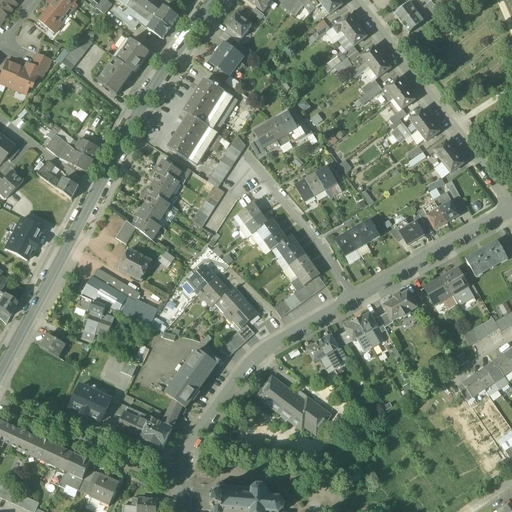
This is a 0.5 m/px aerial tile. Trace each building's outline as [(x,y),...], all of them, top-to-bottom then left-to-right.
[(0,0),(0,9),(7,15),(11,11),(17,5),(12,1),(12,0),(0,0)] [(48,30),(54,35),(63,24),(61,23),(71,11),(72,13),(77,7),(75,5),(69,0),(51,0),(42,12),(45,14),(39,22),(38,22),(48,30)] [(102,14),(104,16),(112,6),(104,0),(103,0),(96,10),(102,14)] [(139,24),(147,30),(155,19),(131,2),(128,0),(116,0),(125,7),(122,11),(119,9),(115,15),(119,18),(118,19),(134,30),(135,29),(139,24)] [(132,0),(131,2),(155,19),(159,14),(157,13),(157,11),(142,0),(132,0)] [(246,0),(247,1),(263,14),(273,0),(246,0)] [(298,2),(299,1),(298,0),(283,0),(282,2),(283,8),(290,13),(298,2)] [(303,6),(309,15),(313,11),(315,9),(307,0),(303,6)] [(342,6),(337,0),(317,0),(321,5),(329,16),(342,6)] [(427,0),(416,0),(414,1),(421,10),(430,3),(427,0)] [(435,7),(439,11),(451,2),(449,0),(433,0),(431,2),(435,7)] [(417,14),(421,10),(414,1),(395,16),(402,25),(417,14)] [(298,2),(290,13),(289,14),(295,18),(303,6),(298,2)] [(421,10),(417,14),(424,23),(428,20),(427,19),(436,12),(432,9),(435,7),(431,2),(430,3),(421,10)] [(164,7),(159,14),(155,19),(170,30),(179,18),(164,7)] [(251,14),(260,21),(264,16),(255,9),(251,14)] [(409,35),(424,23),(417,14),(402,25),(409,35)] [(236,36),(242,40),(252,27),(236,15),(226,27),(228,29),(236,36)] [(342,33),(345,37),(358,27),(349,16),(337,25),(337,26),(333,30),(337,36),(342,33)] [(170,30),(155,19),(147,30),(162,41),(170,30)] [(35,26),(44,34),(48,30),(38,22),(39,22),(39,21),(35,26)] [(315,27),(318,31),(326,25),(323,21),(315,27)] [(312,36),(316,42),(326,35),(331,31),(327,26),(312,36)] [(366,38),(358,27),(345,37),(353,48),(366,38)] [(228,29),(224,33),(233,40),(236,36),(228,29)] [(51,39),(54,35),(48,30),(44,34),(51,39)] [(337,42),(345,37),(342,33),(337,36),(333,30),(331,31),(326,35),(334,45),(337,42)] [(229,45),(233,40),(224,33),(220,38),(229,45)] [(238,44),(242,40),(236,36),(233,40),(236,43),(238,44)] [(310,46),(316,42),(312,36),(307,41),(310,46)] [(83,37),(66,59),(62,64),(71,72),(75,67),(93,44),(83,37)] [(345,37),(337,42),(345,53),(349,50),(350,50),(353,48),(345,37)] [(127,39),(119,50),(122,53),(130,42),(127,39)] [(130,42),(122,53),(116,61),(134,74),(135,75),(150,55),(131,41),(130,42)] [(255,57),(238,44),(236,43),(233,48),(251,61),(255,57)] [(210,64),(229,78),(230,77),(243,58),(224,44),(210,64)] [(343,63),(347,61),(357,53),(353,48),(350,50),(349,50),(345,53),(338,59),(342,64),(343,63)] [(361,57),(369,68),(382,59),(374,48),(361,57)] [(65,50),(55,62),(60,65),(69,54),(65,50)] [(114,60),(116,61),(122,53),(119,50),(113,59),(114,60)] [(357,52),(357,53),(347,61),(350,65),(361,57),(357,52)] [(44,72),(47,73),(52,61),(38,55),(33,67),(44,71),(44,72)] [(363,73),(369,69),(369,68),(361,57),(350,65),(347,61),(343,63),(348,69),(355,79),(363,73)] [(336,69),(342,64),(338,59),(337,58),(323,69),(328,75),(336,69)] [(390,70),(382,59),(369,68),(369,69),(378,80),(390,70)] [(117,97),(134,74),(116,61),(114,60),(98,82),(98,83),(117,97)] [(0,85),(5,88),(11,90),(20,68),(7,62),(1,77),(0,78),(0,85)] [(342,64),(336,69),(340,75),(348,69),(343,63),(342,64)] [(25,70),(20,68),(11,90),(26,96),(29,88),(30,88),(30,87),(33,88),(37,79),(40,80),(44,72),(44,71),(33,67),(27,64),(25,70)] [(285,68),(281,64),(275,68),(278,72),(285,68)] [(369,69),(363,73),(371,84),(374,81),(375,82),(378,80),(369,69)] [(216,77),(225,83),(229,78),(220,72),(216,77)] [(239,84),(230,77),(229,78),(225,83),(235,90),(239,84)] [(385,89),(393,100),(406,90),(398,79),(385,89)] [(184,117),(206,82),(204,81),(182,116),(184,117)] [(365,97),(370,93),(378,87),(375,82),(374,81),(371,84),(361,91),(365,96),(365,97)] [(170,151),(196,168),(217,135),(217,134),(238,102),(219,90),(219,89),(217,87),(216,88),(206,82),(184,117),(182,116),(182,115),(179,121),(184,124),(186,125),(170,151)] [(85,88),(79,83),(75,87),(77,89),(76,90),(79,93),(80,92),(81,92),(85,88)] [(382,92),(378,87),(370,93),(374,98),(381,92),(382,92)] [(382,92),(381,92),(390,103),(390,102),(393,100),(385,89),(382,92)] [(415,102),(406,90),(393,100),(402,111),(403,111),(415,102)] [(361,105),(362,107),(374,98),(370,93),(365,97),(358,102),(361,105)] [(393,100),(390,102),(399,113),(399,114),(402,111),(393,100)] [(310,107),(305,101),(300,106),(304,112),(310,107)] [(81,110),(75,118),(83,123),(88,116),(81,110)] [(405,141),(411,137),(418,132),(430,122),(422,111),(409,121),(413,125),(406,130),(403,126),(396,131),(397,131),(405,141)] [(302,121),(297,112),(291,115),(297,124),(302,121)] [(389,121),(393,126),(399,121),(403,118),(399,114),(399,113),(389,121)] [(288,114),(277,120),(287,137),(298,131),(298,130),(288,114)] [(323,122),(318,115),(310,120),(315,128),(323,122)] [(277,120),(267,126),(277,143),(280,149),(284,154),(292,149),(289,144),(286,138),(287,137),(277,120)] [(391,128),(394,132),(397,131),(396,131),(403,126),(399,121),(393,126),(391,128)] [(430,122),(418,132),(424,141),(426,143),(439,133),(430,122)] [(37,129),(52,142),(56,137),(51,132),(41,124),(37,129)] [(186,125),(184,124),(168,149),(170,151),(186,125)] [(56,137),(61,131),(55,126),(51,132),(56,137)] [(259,142),(262,149),(270,144),(271,147),(277,143),(267,126),(254,134),(259,142)] [(298,131),(287,137),(291,143),(292,145),(306,137),(301,128),(298,130),(298,131)] [(56,137),(69,147),(73,141),(61,131),(56,137)] [(405,141),(397,131),(394,132),(392,134),(393,136),(398,142),(400,145),(402,143),(405,141)] [(417,146),(424,141),(418,132),(411,137),(417,146)] [(318,144),(313,136),(307,139),(312,147),(318,144)] [(398,142),(393,136),(387,141),(392,147),(398,142)] [(69,147),(56,137),(52,142),(46,149),(58,158),(68,164),(74,152),(74,151),(69,147)] [(338,143),(334,137),(328,141),(333,147),(338,143)] [(237,138),(231,148),(241,154),(246,148),(237,138)] [(74,151),(74,152),(93,161),(99,149),(80,139),(78,145),(74,151)] [(78,145),(73,141),(69,147),(74,151),(78,145)] [(14,148),(5,142),(0,147),(0,165),(5,159),(14,148)] [(260,161),(267,157),(262,149),(259,142),(257,144),(254,143),(250,146),(256,155),(257,155),(260,161)] [(280,149),(277,143),(271,147),(270,144),(262,149),(267,157),(280,149)] [(433,153),(442,164),(455,154),(446,143),(433,153)] [(5,159),(10,163),(18,152),(14,148),(5,159)] [(231,148),(228,153),(238,159),(241,154),(231,148)] [(407,156),(410,160),(422,153),(419,148),(407,156)] [(86,173),(93,161),(74,152),(68,164),(86,173)] [(228,153),(224,158),(234,164),(238,159),(228,153)] [(463,165),(455,154),(442,164),(450,174),(450,175),(463,165)] [(422,155),(414,160),(417,164),(425,159),(422,155)] [(224,158),(221,163),(231,169),(234,164),(224,158)] [(304,165),(297,160),(293,164),(300,170),(304,165)] [(410,169),(417,164),(414,160),(407,164),(410,169)] [(163,162),(159,168),(156,174),(159,176),(166,180),(168,177),(176,182),(181,174),(181,173),(173,168),(163,162)] [(352,171),(345,162),(339,167),(345,176),(352,171)] [(34,171),(38,174),(45,167),(41,163),(34,171)] [(37,176),(57,191),(60,186),(58,184),(59,184),(59,182),(54,179),(48,174),(54,167),(48,163),(37,176)] [(181,174),(188,178),(191,173),(176,163),(173,168),(181,173),(181,174)] [(221,163),(218,168),(228,174),(231,169),(221,163)] [(442,180),(450,174),(442,164),(434,170),(442,180)] [(48,174),(54,179),(60,171),(54,167),(48,174)] [(218,168),(214,173),(224,179),(228,174),(218,168)] [(327,168),(316,175),(326,193),(337,186),(337,185),(327,168)] [(11,172),(0,184),(0,183),(0,197),(4,201),(22,182),(11,172)] [(150,177),(156,181),(159,176),(156,174),(153,172),(150,177)] [(214,173),(211,178),(221,184),(224,179),(214,173)] [(188,178),(181,174),(176,182),(179,184),(183,186),(188,178)] [(316,175),(305,181),(315,199),(325,193),(326,193),(316,175)] [(166,180),(159,176),(156,181),(154,184),(172,196),(179,184),(176,182),(168,177),(166,180)] [(214,188),(211,192),(221,199),(225,194),(218,189),(221,184),(211,178),(208,183),(214,187),(214,188)] [(63,180),(60,186),(57,191),(71,201),(72,201),(79,188),(63,180)] [(428,188),(431,193),(445,186),(442,180),(428,188)] [(304,205),(315,199),(305,181),(294,187),(304,205)] [(445,186),(454,202),(460,198),(452,183),(445,186)] [(154,184),(150,191),(147,196),(150,198),(157,203),(159,199),(166,204),(169,199),(172,196),(154,184)] [(337,185),(337,186),(326,193),(325,193),(330,200),(342,193),(337,185)] [(430,195),(434,202),(441,198),(437,191),(430,195)] [(211,192),(208,197),(218,204),(221,199),(211,192)] [(375,204),(366,192),(361,196),(370,208),(375,204)] [(141,200),(147,203),(150,198),(147,196),(144,195),(141,200)] [(435,203),(439,211),(451,204),(451,203),(447,195),(441,198),(434,202),(435,203)] [(206,201),(205,202),(215,209),(218,204),(208,197),(206,201)] [(157,203),(150,198),(147,203),(145,207),(162,218),(170,206),(166,204),(159,199),(157,203)] [(166,204),(170,206),(172,208),(175,203),(169,199),(166,204)] [(367,208),(363,201),(356,206),(360,212),(367,208)] [(205,202),(202,207),(212,214),(215,209),(205,202)] [(426,218),(427,218),(439,211),(435,203),(422,211),(426,218)] [(459,218),(451,204),(439,211),(447,225),(459,218)] [(238,217),(245,227),(261,215),(254,205),(238,217)] [(178,212),(172,208),(170,206),(162,218),(169,222),(171,223),(178,212)] [(145,207),(137,218),(141,221),(147,225),(150,222),(157,226),(162,218),(145,207)] [(198,213),(208,219),(212,214),(202,207),(198,213)] [(417,213),(419,217),(425,226),(430,223),(427,218),(426,218),(422,211),(417,213)] [(447,225),(439,211),(427,218),(430,223),(435,232),(447,225)] [(198,213),(195,218),(205,224),(208,219),(198,213)] [(268,225),(261,215),(245,227),(252,236),(257,233),(268,225)] [(233,220),(241,230),(245,227),(238,217),(233,220)] [(395,223),(396,227),(406,221),(402,219),(401,217),(394,221),(395,223)] [(425,227),(425,226),(419,217),(413,220),(416,224),(416,223),(420,230),(425,227)] [(169,222),(162,218),(157,226),(161,229),(163,231),(169,222)] [(202,229),(205,224),(195,218),(192,223),(202,229)] [(43,232),(21,220),(17,227),(8,243),(5,250),(27,262),(33,250),(34,251),(38,245),(36,244),(43,232)] [(147,225),(141,221),(138,226),(135,229),(136,230),(148,239),(152,242),(161,229),(157,226),(150,222),(147,225)] [(273,221),(268,225),(257,233),(264,243),(280,231),(273,221)] [(329,226),(325,221),(320,226),(324,231),(329,226)] [(370,221),(357,229),(366,246),(373,243),(371,240),(379,236),(370,221)] [(398,229),(400,233),(409,227),(406,221),(396,227),(397,230),(398,229)] [(116,240),(127,246),(136,230),(135,229),(126,222),(116,240)] [(416,224),(409,227),(400,233),(399,233),(403,240),(408,248),(424,238),(420,230),(416,223),(416,224)] [(5,242),(8,243),(17,227),(13,225),(5,242)] [(246,241),(251,237),(252,236),(245,227),(241,230),(239,231),(246,241)] [(357,229),(346,235),(356,252),(366,246),(357,229)] [(390,234),(397,244),(403,240),(399,233),(400,233),(398,229),(397,230),(390,234)] [(287,241),(280,231),(264,243),(271,253),(272,252),(276,249),(287,241)] [(258,247),(264,243),(257,233),(252,236),(251,237),(258,247)] [(345,259),(356,252),(346,235),(335,241),(345,259)] [(292,237),(287,241),(276,249),(283,259),(299,247),(292,237)] [(465,260),(476,279),(476,278),(482,274),(482,275),(501,264),(507,260),(507,261),(508,260),(497,242),(465,260)] [(271,253),(264,243),(258,247),(265,257),(271,253)] [(371,253),(366,246),(356,252),(360,259),(371,253)] [(306,257),(299,247),(283,259),(290,269),(306,257)] [(276,249),(272,252),(278,262),(283,259),(276,249)] [(119,272),(142,283),(151,263),(129,251),(119,272)] [(165,252),(161,257),(171,265),(175,260),(165,252)] [(360,259),(356,252),(345,259),(350,266),(361,260),(360,259)] [(233,263),(228,256),(223,260),(228,267),(233,263)] [(171,265),(161,257),(157,262),(168,270),(171,265)] [(313,267),(306,257),(290,269),(297,278),(313,267)] [(283,259),(278,262),(276,263),(283,273),(290,269),(283,259)] [(258,273),(254,267),(248,271),(253,277),(258,273)] [(313,267),(297,278),(304,288),(309,285),(314,281),(318,278),(320,277),(313,267)] [(194,292),(198,298),(201,295),(216,281),(204,268),(190,281),(198,289),(194,292)] [(290,269),(283,273),(290,283),(291,282),(297,278),(290,269)] [(442,279),(452,297),(468,288),(458,270),(442,279)] [(117,314),(128,319),(135,304),(140,296),(97,271),(82,298),(94,303),(105,309),(111,312),(117,314)] [(363,278),(359,272),(354,275),(357,281),(363,278)] [(7,282),(0,276),(0,293),(17,305),(19,301),(13,297),(11,299),(1,291),(7,282)] [(299,292),(304,288),(297,278),(291,282),(298,293),(299,292)] [(318,278),(314,281),(321,291),(326,288),(318,278)] [(434,307),(442,303),(452,297),(442,279),(424,290),(434,307)] [(198,289),(190,281),(186,284),(194,292),(198,289)] [(215,307),(219,303),(228,295),(216,281),(201,295),(198,298),(203,302),(207,299),(214,307),(215,307)] [(314,281),(309,285),(316,295),(321,291),(314,281)] [(189,297),(194,292),(186,284),(181,289),(189,297)] [(309,285),(304,288),(311,298),(316,295),(309,285)] [(474,286),(469,289),(473,297),(478,294),(474,286)] [(304,288),(299,292),(306,302),(311,298),(304,288)] [(469,289),(468,288),(452,297),(456,304),(462,300),(464,304),(474,298),(473,297),(469,289)] [(222,315),(227,320),(245,304),(233,291),(228,295),(219,303),(226,311),(222,315)] [(298,293),(294,295),(301,305),(306,302),(299,292),(298,293)] [(16,306),(17,305),(0,293),(0,311),(1,312),(10,319),(16,306)] [(391,322),(392,323),(397,320),(401,320),(410,315),(411,312),(417,309),(411,300),(410,297),(410,295),(408,294),(406,293),(405,294),(404,296),(401,297),(399,295),(399,294),(398,294),(393,297),(393,298),(394,298),(393,299),(395,301),(387,305),(386,305),(384,306),(383,308),(384,310),(385,311),(387,314),(391,322)] [(294,295),(289,299),(296,309),(301,305),(294,295)] [(456,304),(452,297),(442,303),(448,313),(458,307),(456,304)] [(86,332),(96,335),(105,309),(94,303),(82,298),(81,298),(79,302),(85,305),(83,309),(89,311),(91,312),(93,313),(86,332)] [(210,311),(214,307),(207,299),(203,302),(210,311)] [(289,299),(284,302),(291,312),(296,309),(289,299)] [(85,305),(79,302),(76,309),(86,313),(88,313),(89,311),(83,309),(85,305)] [(177,306),(171,302),(167,308),(173,312),(177,306)] [(284,302),(279,306),(286,316),(291,312),(284,302)] [(219,303),(215,307),(222,315),(226,311),(219,303)] [(135,304),(128,319),(149,329),(157,314),(135,304)] [(257,317),(245,304),(227,320),(231,325),(236,322),(243,330),(257,317)] [(511,314),(506,304),(498,308),(504,318),(511,314)] [(281,319),(286,316),(279,306),(274,310),(281,319)] [(86,313),(76,309),(74,315),(84,318),(86,313)] [(111,312),(105,309),(96,335),(107,340),(115,320),(114,320),(109,318),(111,312)] [(0,313),(0,319),(6,326),(6,325),(10,319),(1,312),(0,313)] [(504,318),(495,324),(499,331),(500,333),(511,326),(511,313),(511,314),(504,318)] [(387,314),(378,319),(384,330),(393,325),(392,323),(391,322),(387,314)] [(357,322),(365,336),(371,333),(378,346),(378,345),(384,342),(380,335),(379,333),(379,332),(378,329),(373,321),(369,315),(362,319),(357,322)] [(61,316),(52,316),(52,325),(60,325),(61,316)] [(165,324),(156,319),(151,327),(160,332),(165,324)] [(379,332),(384,330),(378,319),(373,321),(378,329),(379,332)] [(478,343),(499,331),(495,324),(493,320),(482,326),(472,332),(478,343)] [(236,322),(231,325),(239,333),(243,330),(236,322)] [(353,343),(357,341),(365,336),(357,322),(353,325),(345,329),(347,333),(353,343)] [(246,327),(242,331),(250,340),(255,336),(246,327)] [(242,331),(237,335),(246,344),(250,340),(242,331)] [(82,338),(93,342),(96,335),(86,332),(84,332),(82,338)] [(469,348),(478,343),(472,332),(462,337),(469,348)] [(347,333),(340,337),(345,347),(353,343),(347,333)] [(379,346),(378,345),(378,346),(371,333),(365,336),(373,350),(379,346)] [(163,340),(174,343),(176,337),(165,334),(163,340)] [(55,340),(65,346),(69,339),(57,335),(55,340)] [(237,335),(233,339),(241,348),(246,344),(237,335)] [(40,349),(58,359),(65,346),(55,340),(48,336),(40,349)] [(373,350),(365,336),(357,341),(365,355),(373,350)] [(208,346),(212,340),(208,337),(200,344),(208,346)] [(319,344),(327,358),(333,355),(339,351),(339,350),(333,341),(331,337),(319,344)] [(339,350),(345,347),(340,337),(333,341),(339,350)] [(233,339),(228,343),(237,352),(241,348),(233,339)] [(229,359),(237,352),(228,343),(219,352),(229,359)] [(314,365),(321,361),(327,358),(319,344),(307,351),(314,365)] [(150,351),(141,347),(134,363),(142,367),(150,351)] [(395,349),(391,351),(396,361),(401,358),(395,349)] [(297,350),(288,355),(291,361),(300,356),(297,350)] [(166,396),(174,402),(183,409),(186,410),(217,366),(205,357),(198,351),(174,384),(172,383),(168,388),(170,390),(166,396)] [(345,361),(339,351),(333,355),(338,365),(345,361)] [(208,354),(205,357),(217,366),(221,361),(210,354),(208,354)] [(457,367),(450,354),(446,357),(453,370),(457,367)] [(464,354),(455,360),(460,368),(469,362),(464,354)] [(338,365),(333,355),(327,358),(335,372),(341,369),(338,365)] [(511,368),(504,357),(494,364),(504,378),(511,372),(511,368)] [(335,372),(327,358),(321,361),(329,376),(335,372)] [(348,366),(345,361),(338,365),(341,369),(341,370),(348,366)] [(126,376),(131,364),(126,362),(121,373),(126,376)] [(131,364),(126,376),(132,378),(137,367),(131,364)] [(508,384),(504,378),(494,364),(484,371),(496,387),(498,391),(499,390),(508,384)] [(484,371),(474,377),(484,391),(484,392),(488,398),(489,397),(497,392),(498,391),(496,387),(484,371)] [(473,399),(484,392),(484,391),(474,377),(462,386),(471,398),(472,400),(473,399)] [(304,428),(316,437),(330,417),(308,400),(305,404),(296,397),(272,379),(257,399),(291,424),(294,420),(304,428)] [(417,393),(411,383),(402,388),(408,398),(417,393)] [(511,392),(511,389),(508,384),(499,390),(504,398),(511,392)] [(87,390),(80,386),(70,409),(82,415),(82,416),(88,419),(89,418),(101,423),(111,400),(104,397),(87,390)] [(89,386),(87,390),(104,397),(106,394),(89,386)] [(462,386),(457,389),(464,399),(466,402),(471,398),(462,386)] [(501,398),(497,392),(489,397),(493,403),(501,398)] [(305,404),(308,400),(299,393),(296,397),(305,404)] [(134,401),(126,397),(123,402),(132,406),(134,401)] [(475,402),(473,399),(472,400),(471,398),(466,402),(469,406),(475,402)] [(174,402),(163,425),(163,426),(173,430),(181,412),(183,409),(174,402)] [(123,418),(128,408),(122,406),(117,416),(123,418)] [(163,451),(173,430),(163,426),(163,425),(151,420),(128,408),(123,418),(117,431),(126,435),(125,437),(132,440),(133,438),(163,452),(163,451)] [(294,420),(291,424),(301,432),(304,428),(294,420)] [(0,444),(3,439),(30,452),(29,455),(36,439),(0,422),(0,444)] [(50,484),(59,488),(74,456),(36,439),(29,455),(33,457),(32,458),(39,461),(39,459),(48,463),(47,465),(57,470),(50,484)] [(307,458),(314,462),(317,458),(309,454),(307,458)] [(65,490),(67,487),(71,476),(83,482),(88,471),(91,464),(83,461),(74,456),(59,488),(65,490)] [(86,495),(90,485),(95,474),(88,471),(83,482),(78,492),(86,495)] [(101,477),(95,474),(90,485),(96,487),(101,477)] [(8,480),(0,476),(0,485),(5,488),(8,480)] [(78,492),(83,482),(71,476),(67,487),(78,492)] [(101,504),(109,508),(118,488),(113,486),(114,483),(101,477),(96,487),(91,498),(101,503),(101,504)] [(284,511),(285,511),(284,510),(284,505),(286,504),(286,503),(284,503),(280,499),(281,497),(280,497),(279,499),(274,498),(274,496),(273,496),(273,498),(271,498),(271,497),(270,497),(270,494),(272,494),(271,493),(270,493),(269,492),(270,492),(269,491),(267,491),(264,487),(265,485),(264,485),(263,487),(257,486),(257,484),(256,485),(256,486),(252,490),(250,489),(250,490),(244,489),(244,487),(243,487),(243,489),(235,488),(235,487),(234,487),(234,488),(225,488),(223,486),(224,484),(223,484),(222,485),(220,485),(219,484),(218,484),(219,485),(217,487),(216,486),(215,487),(216,488),(216,494),(215,494),(214,493),(213,496),(211,496),(210,498),(211,498),(211,505),(210,505),(210,506),(212,506),(212,507),(212,509),(214,509),(214,511),(284,511)] [(0,499),(27,511),(35,511),(39,505),(0,486),(0,499)] [(67,487),(65,490),(63,494),(74,499),(78,492),(67,487)] [(98,510),(101,504),(101,503),(91,498),(88,505),(98,510)] [(156,511),(158,501),(139,500),(133,499),(133,500),(132,508),(123,507),(122,511),(156,511)]
